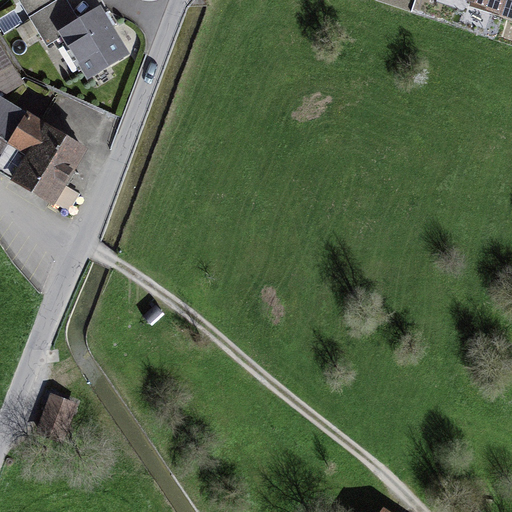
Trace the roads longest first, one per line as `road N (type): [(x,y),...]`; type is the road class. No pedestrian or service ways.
road 1 (track): [(415,511),(82,246)]
road 2 (residential): [(177,0),(82,246)]
road 3 (residential): [(82,246),(0,442)]
